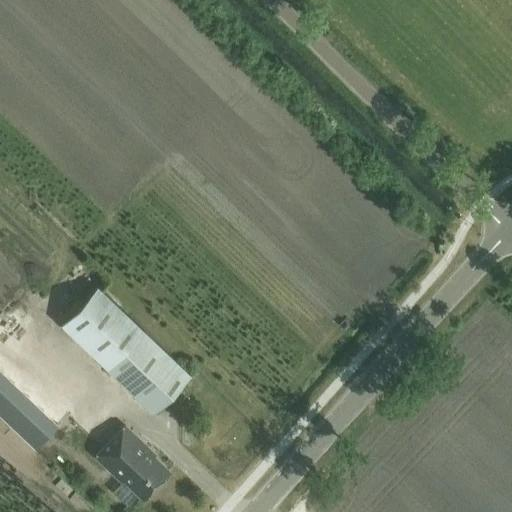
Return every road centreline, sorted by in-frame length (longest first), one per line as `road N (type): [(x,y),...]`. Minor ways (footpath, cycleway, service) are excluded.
road 1 (tertiary): [(259,511),(509,231)]
road 2 (unclassified): [(509,231),(269,0)]
